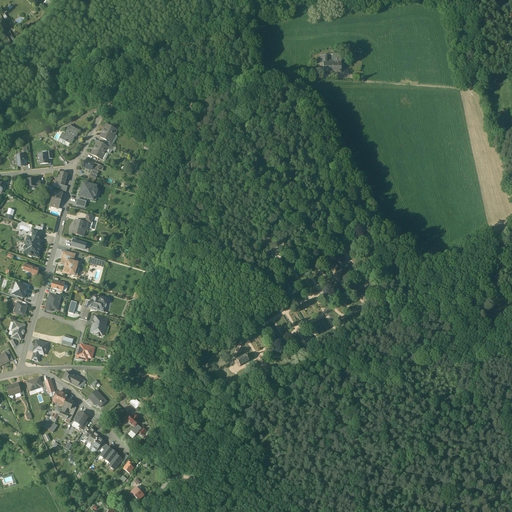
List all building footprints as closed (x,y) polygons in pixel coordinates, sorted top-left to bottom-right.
[(341,53),(333,53),(333,61),(341,61),(341,53)] [(341,61),(333,61),(333,63),(333,70),(341,70),(341,61)] [(329,63),(329,62),(325,62),(325,63),(323,63),(323,70),(333,70),(333,63),(329,63)] [(117,131),(106,125),(100,137),(107,140),(111,142),(117,131)] [(79,131),(69,126),(62,140),(71,144),(76,134),(77,135),(79,131)] [(97,142),(91,154),(101,159),(107,148),(108,147),(104,146),(97,142)] [(47,154),(43,155),(42,156),(38,156),(39,161),(40,164),(48,163),(48,159),(47,154)] [(23,155),(16,156),(17,160),(16,161),(16,163),(17,164),(18,167),(25,166),(23,155)] [(95,163),(87,160),(84,167),(91,170),(92,170),(95,163)] [(104,166),(95,163),(92,170),(91,170),(90,173),(97,176),(99,170),(102,171),(104,166)] [(68,174),(60,172),(58,180),(59,180),(66,182),(68,174)] [(97,176),(90,173),(87,181),(94,182),(97,176)] [(35,179),(28,180),(29,188),(35,187),(41,187),(41,182),(35,182),(35,179)] [(97,187),(82,183),(79,197),(93,200),(97,187)] [(41,187),(35,187),(36,196),(47,195),(47,186),(41,187)] [(63,193),(54,190),(50,206),(59,209),(63,193)] [(358,217),(353,210),(349,213),(354,220),(358,217)] [(81,221),(80,221),(79,221),(75,220),(72,233),(83,236),(85,229),(83,228),(85,223),(81,222),(81,221)] [(42,234),(34,231),(31,239),(40,242),(42,234)] [(31,239),(30,239),(28,245),(26,245),(26,246),(24,247),(23,250),(24,251),(24,253),(29,254),(29,255),(30,257),(31,258),(34,257),(34,256),(38,257),(40,252),(38,251),(42,242),(40,242),(31,239)] [(85,244),(73,241),(72,246),(84,250),(85,244)] [(75,255),(64,252),(62,258),(70,260),(71,257),(74,258),(75,255)] [(92,259),(91,264),(103,268),(105,262),(92,259)] [(68,261),(67,265),(66,265),(65,268),(66,268),(65,272),(70,274),(74,275),(76,269),(78,263),(73,262),(70,261),(68,261)] [(36,266),(26,263),(24,272),(33,274),(32,277),(37,279),(39,270),(35,269),(36,266)] [(65,283),(59,282),(58,283),(53,282),(53,283),(52,285),(52,287),(52,288),(53,289),(54,289),(57,290),(63,292),(65,283)] [(21,286),(16,284),(12,296),(24,299),(27,289),(27,288),(21,286)] [(56,296),(49,294),(46,307),(52,309),(53,310),(55,309),(55,307),(57,307),(58,302),(60,302),(61,298),(56,296)] [(96,297),(94,298),(92,303),(91,303),(89,304),(88,308),(104,312),(105,307),(104,305),(106,304),(107,301),(106,300),(103,299),(101,300),(99,299),(98,297),(96,297)] [(68,313),(74,314),(77,303),(72,302),(68,313)] [(22,305),(18,304),(15,313),(25,317),(28,307),(22,305)] [(107,320),(95,317),(94,322),(92,322),(92,324),(93,326),(91,330),(97,332),(97,334),(97,335),(97,336),(99,337),(100,336),(100,335),(103,336),(107,320)] [(25,326),(14,323),(13,328),(15,328),(12,338),(21,340),(23,334),(22,334),(23,332),(25,326)] [(73,341),(63,337),(61,344),(71,347),(73,341)] [(47,345),(36,342),(33,353),(35,353),(34,355),(40,356),(40,355),(44,356),(45,352),(46,352),(47,349),(46,348),(47,345)] [(84,346),(81,345),(78,356),(77,358),(85,361),(86,358),(86,357),(91,359),(94,349),(87,347),(86,348),(84,347),(84,346)] [(14,360),(8,350),(5,352),(6,354),(10,362),(14,360)] [(6,354),(0,356),(0,366),(10,362),(6,354)] [(34,355),(34,354),(32,361),(38,363),(40,356),(34,355)] [(246,357),(240,360),(240,359),(239,360),(240,360),(238,362),(237,361),(236,362),(237,362),(240,367),(240,368),(241,368),(241,367),(243,366),(243,367),(244,366),(243,366),(249,362),(250,363),(250,362),(249,362),(251,361),(248,356),(246,357),(246,356),(246,357)] [(66,372),(62,380),(70,384),(74,376),(66,372)] [(82,380),(74,376),(70,384),(78,388),(82,380)] [(39,379),(27,383),(29,392),(42,387),(41,383),(39,379)] [(54,392),(50,380),(44,382),(47,390),(48,394),(54,392)] [(19,388),(17,384),(7,388),(8,390),(7,393),(9,394),(14,396),(15,393),(17,393),(18,394),(20,393),(19,388)] [(67,396),(58,392),(54,402),(58,404),(58,403),(60,404),(61,403),(64,404),(66,399),(67,396)] [(102,398),(101,399),(95,392),(88,398),(95,405),(96,404),(101,408),(107,403),(102,398)] [(134,398),(130,403),(136,409),(141,404),(134,398)] [(74,403),(66,399),(64,404),(63,406),(67,408),(70,410),(72,406),(74,403)] [(69,416),(67,420),(70,421),(76,408),(72,406),(70,410),(72,410),(69,416)] [(65,414),(60,412),(58,416),(67,420),(69,416),(65,414)] [(84,415),(80,413),(80,414),(78,414),(77,415),(77,417),(74,422),(80,426),(82,427),(85,421),(88,417),(86,417),(87,416),(84,415)] [(134,416),(133,417),(132,416),(127,422),(134,428),(136,426),(139,423),(138,422),(139,421),(134,416)] [(44,427),(53,433),(58,426),(48,420),(44,427)] [(88,424),(85,421),(82,427),(80,426),(79,428),(84,431),(86,427),(88,424)] [(141,430),(136,426),(131,432),(136,436),(141,430)] [(85,435),(83,438),(88,442),(94,433),(94,434),(95,432),(90,428),(89,429),(85,435)] [(94,433),(88,442),(87,443),(92,447),(98,438),(99,437),(94,434),(94,433)] [(46,443),(51,441),(48,434),(43,436),(46,443)] [(98,438),(92,447),(91,448),(96,452),(103,443),(103,442),(98,438)] [(104,451),(100,457),(105,461),(112,451),(111,450),(111,449),(109,449),(107,448),(104,451)] [(112,451),(105,461),(110,464),(116,456),(117,456),(117,455),(116,454),(115,452),(114,452),(112,451)] [(116,456),(110,464),(107,468),(113,473),(121,462),(122,460),(121,459),(117,456),(116,456)] [(132,465),(128,462),(123,469),(130,475),(134,469),(131,467),(132,465)] [(140,492),(136,489),(131,494),(138,502),(144,496),(143,496),(145,494),(142,490),(140,492)]
